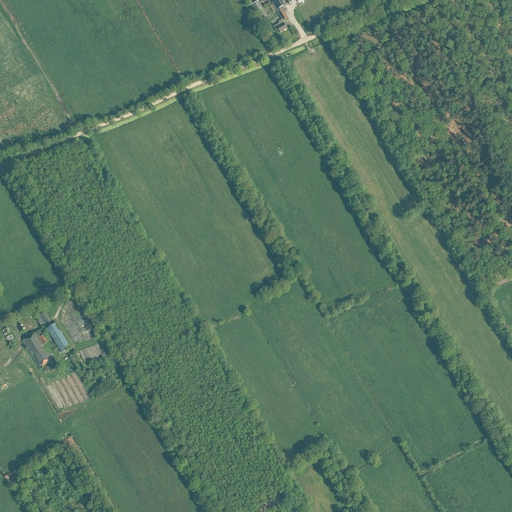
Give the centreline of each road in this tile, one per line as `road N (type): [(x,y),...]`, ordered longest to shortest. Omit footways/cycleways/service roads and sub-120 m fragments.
road 1 (track): [(215,511),(3,162)]
road 2 (track): [(0,164),(280,51)]
road 3 (track): [(280,51),(408,0)]
